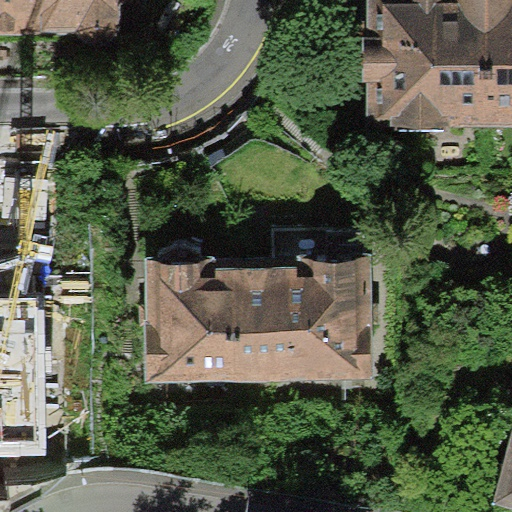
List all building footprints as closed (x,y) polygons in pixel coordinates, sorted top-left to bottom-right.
[(0,0),(0,15),(28,15),(27,0),(0,0)] [(27,0),(28,15),(80,15),(81,18),(82,21),(84,24),(87,27),(89,29),(94,31),(100,31),(104,29),(107,28),(110,25),(113,20),(114,17),(113,0),(27,0)] [(486,101),(485,0),(372,0),(373,2),(376,6),(376,27),(359,28),(359,65),(376,65),(376,108),(458,108),(458,101),(486,101)] [(511,0),(485,0),(486,101),(511,100),(511,0)] [(255,256),(231,256),(233,362),(363,360),(361,256),(365,256),(365,224),(328,225),(328,222),(270,223),(271,255),(255,256)] [(230,362),(233,362),(231,256),(215,256),(204,256),(204,253),(200,254),(200,244),(193,242),(187,239),(182,238),(179,237),(174,238),(171,239),(166,242),(162,244),(158,244),(158,254),(154,254),(155,319),(153,319),(154,359),(230,358),(230,362)] [(0,436),(24,436),(23,306),(0,305),(0,436)] [(511,451),(502,487),(511,489),(511,451)]
